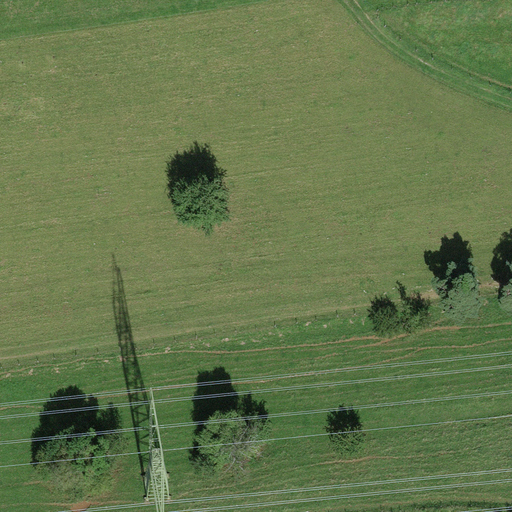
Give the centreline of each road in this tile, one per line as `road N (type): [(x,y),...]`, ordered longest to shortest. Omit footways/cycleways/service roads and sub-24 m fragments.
road 1 (track): [(0,367),(511,292)]
road 2 (track): [(511,106),(426,72),(381,43),(341,0)]
